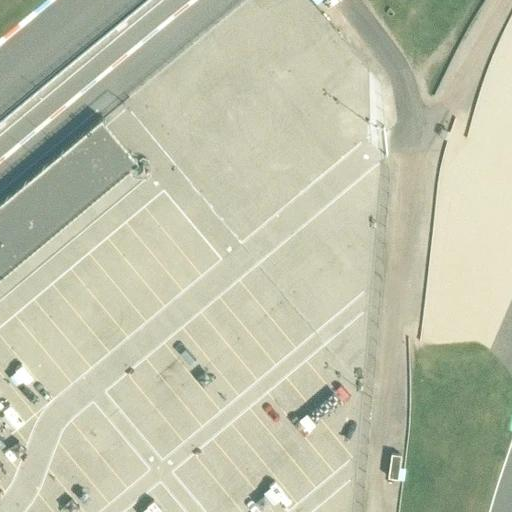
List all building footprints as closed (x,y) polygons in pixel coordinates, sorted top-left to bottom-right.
[(0,262),(132,153),(101,117),(0,200),(0,262)] [(333,394),(349,395),(350,372),(334,372),(333,394)] [(259,410),(278,430),(290,420),(295,426),(306,416),(282,390),(259,410)] [(256,440),(270,458),(287,444),(273,427),(256,440)] [(414,472),(418,449),(406,447),(403,470),(414,472)] [(296,473),(287,477),(297,495),(317,484),(300,453),(288,459),(296,473)] [(249,503),(262,495),(253,480),(240,488),(249,503)] [(246,511),(281,511),(300,499),(289,482),(246,511)]
